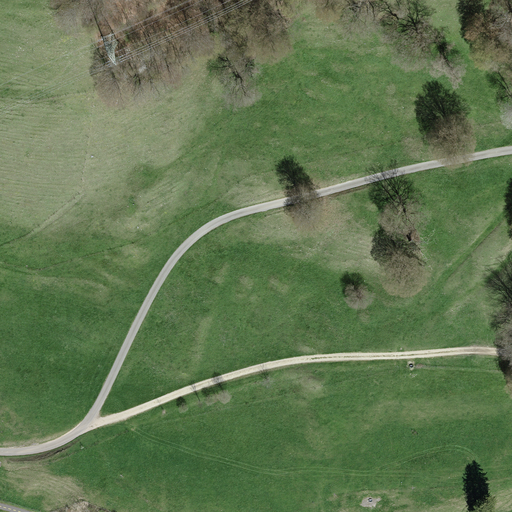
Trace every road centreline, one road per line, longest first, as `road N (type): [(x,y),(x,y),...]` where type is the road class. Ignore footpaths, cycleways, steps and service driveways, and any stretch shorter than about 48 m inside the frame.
road 1 (track): [(511,149),(208,225),(170,262),(82,426),(52,444),(0,451)]
road 2 (track): [(511,353),(292,360),(82,426)]
